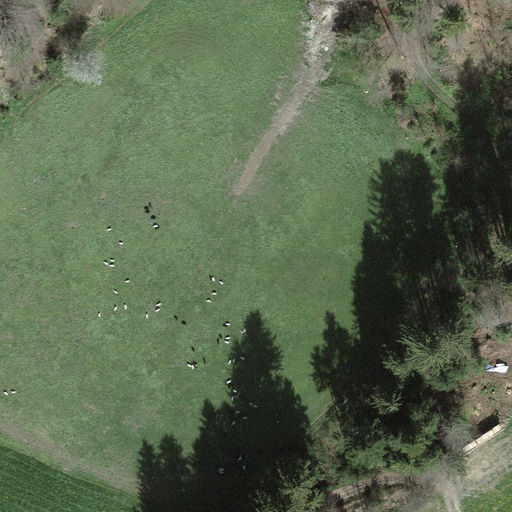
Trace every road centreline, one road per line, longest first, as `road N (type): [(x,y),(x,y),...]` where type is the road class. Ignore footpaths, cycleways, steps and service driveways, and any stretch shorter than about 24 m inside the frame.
road 1 (track): [(481,252),(314,448),(248,511)]
road 2 (track): [(481,252),(506,225),(507,180),(498,153),(409,54),(413,0)]
road 3 (track): [(449,511),(432,480),(398,474),(286,511)]
